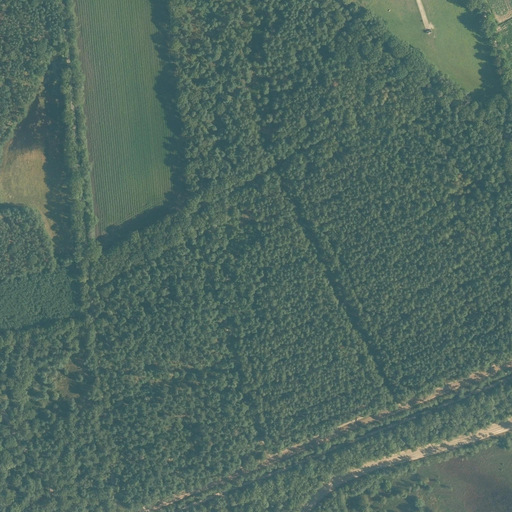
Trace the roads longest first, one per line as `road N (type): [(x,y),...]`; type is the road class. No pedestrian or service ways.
road 1 (unclassified): [(118,511),(65,0)]
road 2 (track): [(140,511),(511,361)]
road 3 (track): [(302,511),(333,482),(511,422)]
road 4 (track): [(511,139),(339,0)]
road 5 (track): [(0,404),(64,511)]
